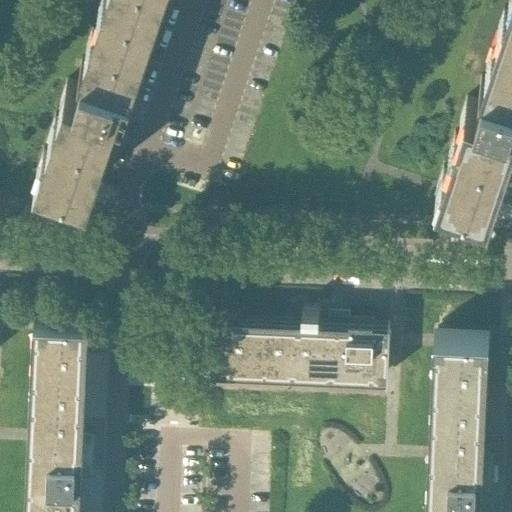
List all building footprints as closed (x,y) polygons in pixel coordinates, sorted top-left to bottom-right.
[(37,165),(89,183),(119,97),(125,99),(158,0),(100,0),(72,83),(66,80),(37,165)] [(436,182),(489,200),(511,132),(511,0),(506,0),(473,97),(466,95),(436,182)] [(212,362),(387,371),(390,325),(374,324),(375,308),(349,307),(348,323),(214,316),(212,362)] [(75,511),(77,471),(93,472),(95,431),(79,430),(85,311),(38,309),(29,511),(75,511)] [(484,329),(438,327),(429,511),(475,511),(477,489),(493,490),(495,449),(479,448),(484,329)]
